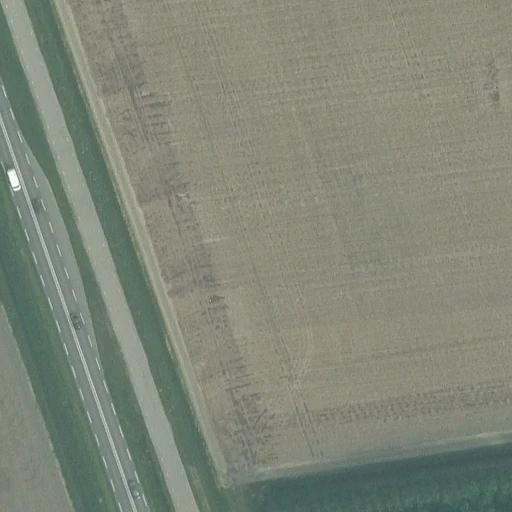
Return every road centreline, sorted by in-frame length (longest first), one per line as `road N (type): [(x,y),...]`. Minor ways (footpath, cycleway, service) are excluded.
road 1 (unclassified): [(185,511),(10,0)]
road 2 (primary): [(134,511),(0,120)]
